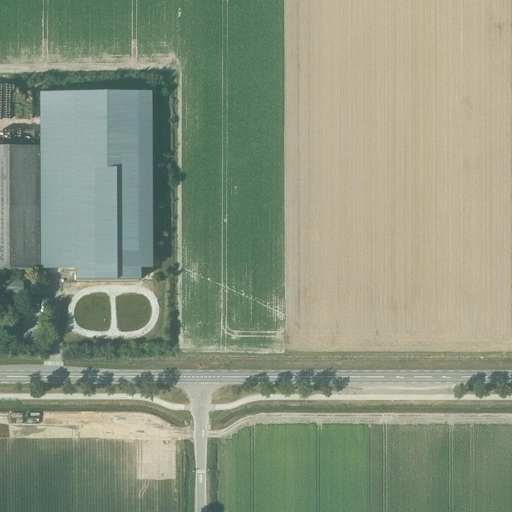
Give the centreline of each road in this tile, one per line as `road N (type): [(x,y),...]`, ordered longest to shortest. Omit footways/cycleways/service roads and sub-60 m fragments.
road 1 (track): [(0,417),(138,417),(182,435),(216,434),(268,416),(511,417)]
road 2 (secondary): [(511,377),(200,377)]
road 3 (secondary): [(200,377),(0,377)]
road 4 (unclassified): [(200,511),(200,377)]
